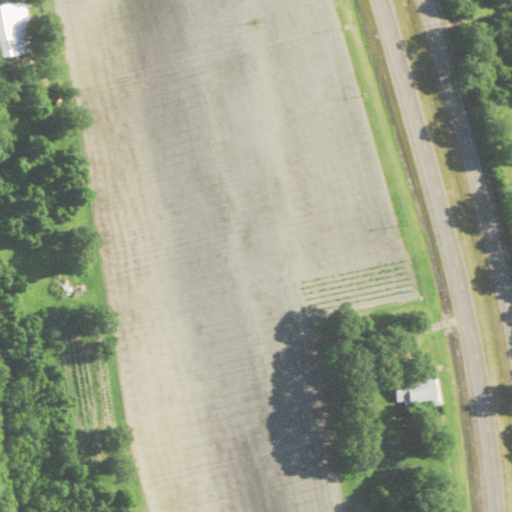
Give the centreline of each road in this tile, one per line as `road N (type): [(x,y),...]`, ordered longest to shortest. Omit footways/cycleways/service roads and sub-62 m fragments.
road 1 (primary): [(380,0),(467,327),(493,511)]
road 2 (primary): [(511,337),(426,0)]
